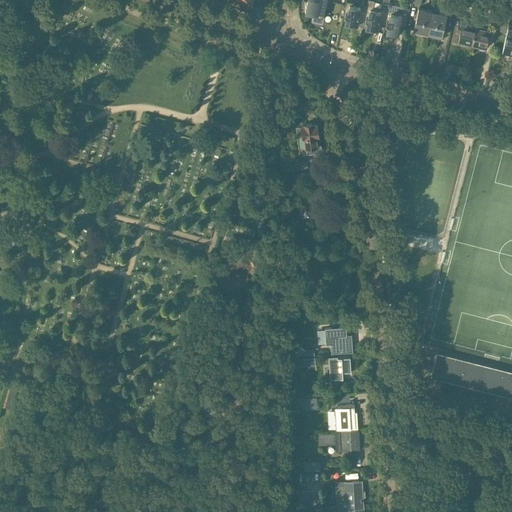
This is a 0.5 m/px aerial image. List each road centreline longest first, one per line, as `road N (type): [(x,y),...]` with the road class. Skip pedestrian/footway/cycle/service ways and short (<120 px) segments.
road 1 (residential): [(385,378),(376,278),(334,104),(337,65)]
road 2 (residential): [(511,110),(337,65)]
road 3 (residential): [(392,511),(385,378)]
road 4 (residential): [(385,378),(511,413)]
